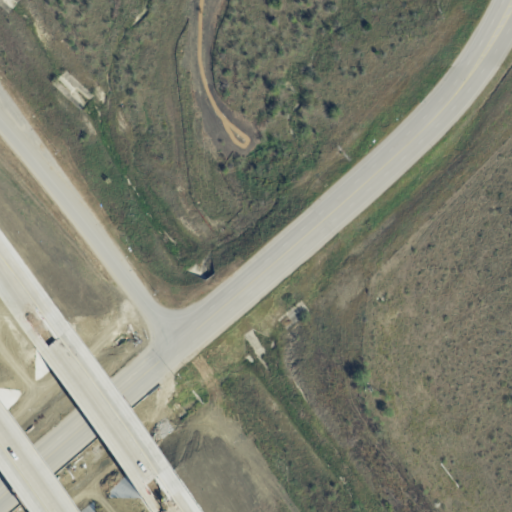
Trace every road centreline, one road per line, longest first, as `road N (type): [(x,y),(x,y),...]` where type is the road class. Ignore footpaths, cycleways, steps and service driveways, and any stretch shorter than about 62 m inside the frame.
road 1 (secondary): [(177,343),(453,102),(485,62)]
road 2 (motorway): [(177,343),(0,117)]
road 3 (secondary): [(0,497),(177,343)]
road 4 (motorway): [(166,481),(44,310)]
